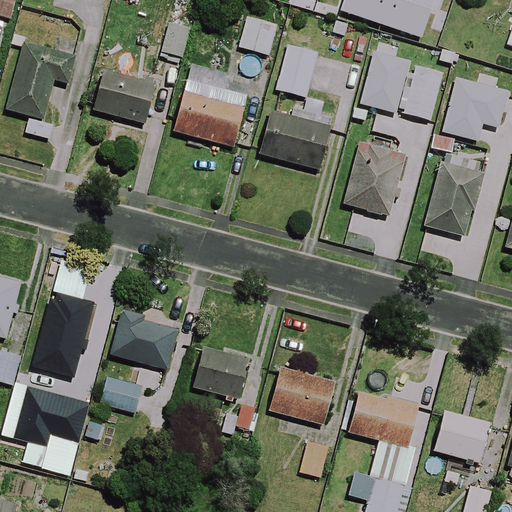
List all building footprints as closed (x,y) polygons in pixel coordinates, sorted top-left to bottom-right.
[(14,0),(0,0),(0,19),(9,22),(14,0)] [(275,28),(246,20),(237,51),(266,59),(275,28)] [(188,32),(168,26),(159,56),(180,62),(188,32)] [(9,109),(45,119),(55,82),(69,86),(78,55),(27,41),(9,109)] [(314,57),(285,50),(274,94),(304,101),(314,57)] [(439,76),(413,70),(410,82),(400,79),(391,115),(428,124),(439,76)] [(154,88),(102,75),(92,115),(144,128),(154,88)] [(244,99),(185,85),(172,137),(232,151),(244,99)] [(330,125),(273,109),(260,160),(317,175),(330,125)] [(490,138),(479,135),(474,158),(486,160),(490,138)] [(403,160),(353,146),(337,207),(387,221),(403,160)] [(442,167),(423,230),(461,241),(481,178),(442,167)] [(511,216),(502,250),(511,252),(511,216)] [(23,282),(0,275),(0,335),(6,338),(23,282)] [(94,307),(52,295),(29,370),(71,383),(94,307)] [(180,328),(124,312),(112,354),(168,370),(180,328)] [(242,398),(252,361),(206,348),(196,386),(242,398)] [(18,359),(0,354),(0,386),(10,389),(18,359)] [(333,385),(280,372),(269,415),(323,429),(333,385)] [(51,383),(23,376),(16,405),(43,412),(51,383)] [(141,389),(106,379),(98,407),(134,417),(141,389)] [(410,439),(417,409),(357,396),(347,437),(376,443),(368,479),(353,476),(348,499),(366,503),(363,511),(398,511),(412,451),(408,450),(410,439)] [(85,414),(54,406),(45,441),(76,449),(85,414)] [(252,409),(241,407),(235,431),(246,433),(252,409)] [(236,421),(223,416),(216,434),(229,439),(236,421)] [(488,427),(443,416),(433,456),(478,467),(488,427)] [(326,449),(306,444),(297,476),(318,481),(326,449)] [(485,511),(491,495),(469,488),(461,511),(485,511)] [(321,500),(317,511),(340,511),(342,506),(321,500)]
